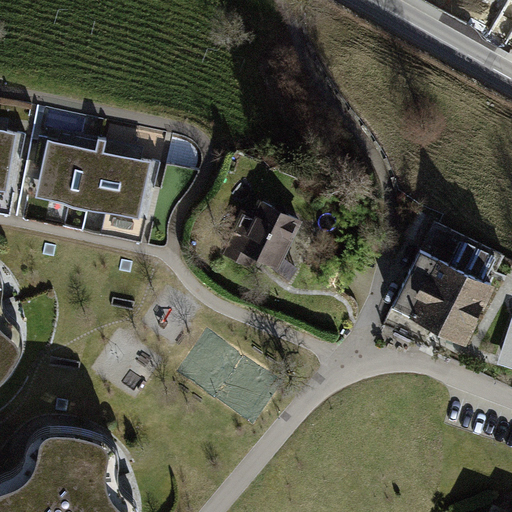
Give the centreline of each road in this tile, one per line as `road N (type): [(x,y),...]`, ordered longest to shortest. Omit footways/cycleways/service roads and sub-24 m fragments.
road 1 (residential): [(361,350),(309,395),(209,511)]
road 2 (residential): [(511,78),(371,0)]
road 3 (residential): [(361,350),(511,396)]
